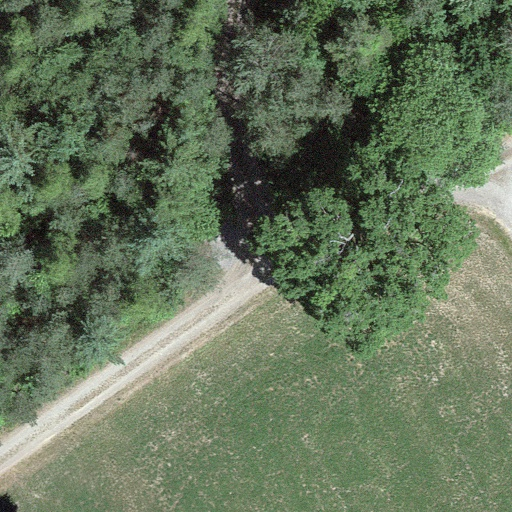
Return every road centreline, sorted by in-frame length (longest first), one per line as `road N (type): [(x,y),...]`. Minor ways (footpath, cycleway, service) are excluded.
road 1 (track): [(0,464),(256,279),(511,153)]
road 2 (track): [(261,0),(216,219),(256,279)]
